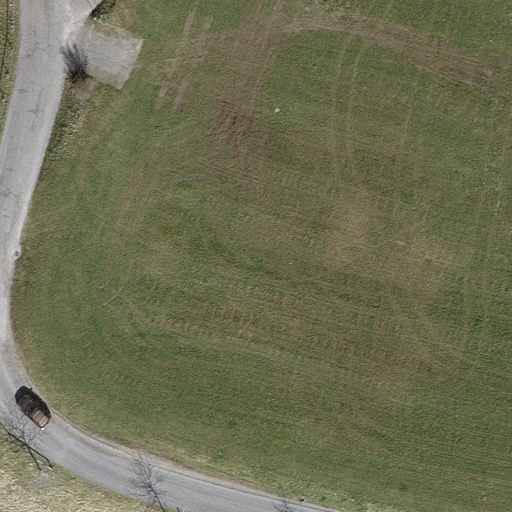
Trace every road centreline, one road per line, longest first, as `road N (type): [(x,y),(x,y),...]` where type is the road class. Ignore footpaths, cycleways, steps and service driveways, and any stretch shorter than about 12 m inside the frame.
road 1 (unclassified): [(0,365),(19,405),(85,459),(249,511)]
road 2 (unclassified): [(47,0),(35,101),(0,235)]
